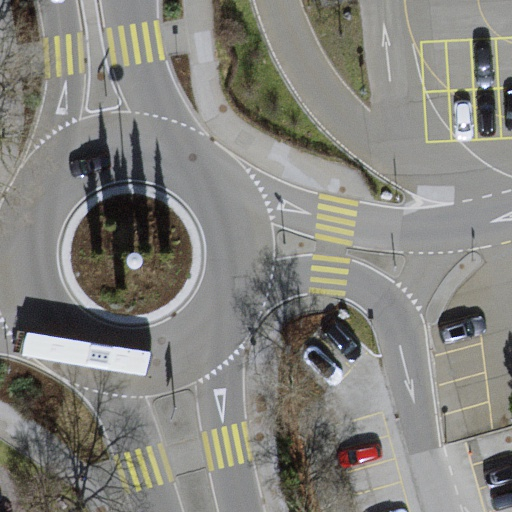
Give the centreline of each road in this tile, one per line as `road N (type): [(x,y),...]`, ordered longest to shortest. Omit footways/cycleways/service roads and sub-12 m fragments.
road 1 (secondary): [(239,511),(224,449),(212,312)]
road 2 (secondary): [(188,170),(135,39),(130,0)]
road 3 (secondary): [(57,0),(63,47),(56,180)]
road 4 (secondary): [(87,347),(160,511)]
road 5 (secondary): [(212,312),(230,263),(229,236),(207,188),(188,170)]
road 6 (secondary): [(188,170),(163,157),(106,153),(56,180)]
road 7 (secondary): [(37,204),(26,237),(27,272),(39,305),(62,332)]
road 8 (secondary): [(87,347),(156,352),(212,312)]
